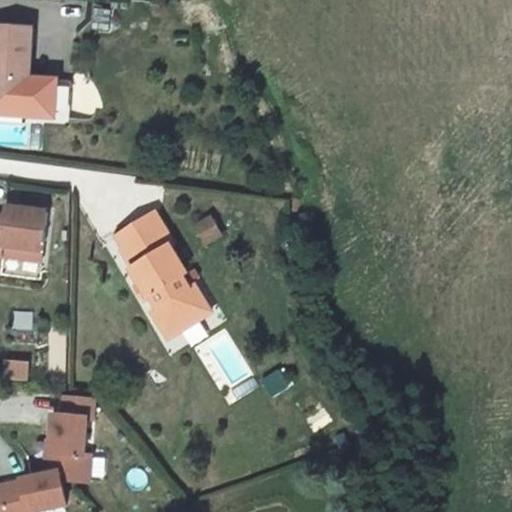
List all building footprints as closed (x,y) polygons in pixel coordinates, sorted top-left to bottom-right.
[(0,27),(0,104),(39,107),(41,79),(25,77),(27,28),(0,27)] [(0,252),(0,249),(40,254),(45,215),(4,209),(3,219),(0,219),(0,252)] [(156,214),(113,240),(122,253),(120,255),(130,270),(128,271),(138,287),(133,289),(140,302),(149,296),(160,316),(165,324),(186,333),(195,328),(198,306),(191,294),(184,281),(188,278),(171,248),(175,245),(156,214)] [(0,249),(0,252),(0,259),(39,264),(40,254),(0,249)] [(191,294),(198,306),(195,328),(213,317),(197,290),(191,294)] [(186,333),(165,324),(160,316),(153,320),(167,345),(186,333)] [(42,473),(0,481),(0,511),(70,511),(72,499),(69,485),(93,481),(95,458),(94,451),(98,398),(63,395),(62,412),(53,414),(50,451),(44,452),(42,473)]
